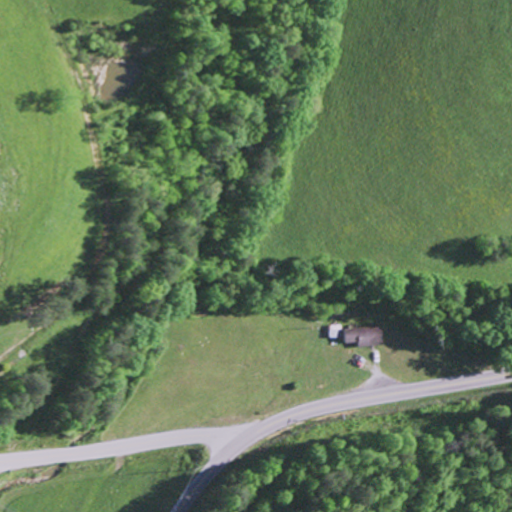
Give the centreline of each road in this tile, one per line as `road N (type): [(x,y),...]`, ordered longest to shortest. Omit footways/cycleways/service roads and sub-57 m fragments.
road 1 (secondary): [(247,434),(337,401),(511,371)]
road 2 (tertiary): [(247,434),(0,460)]
